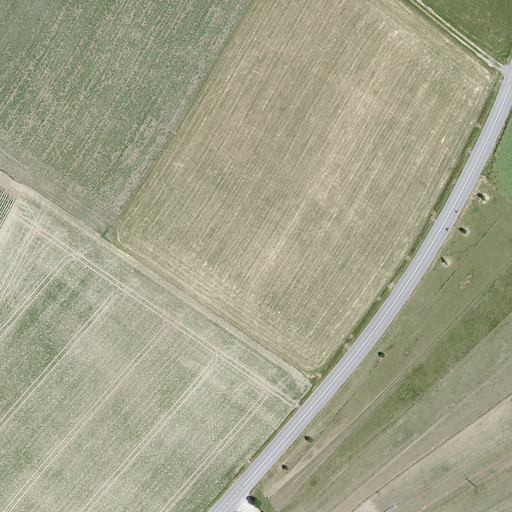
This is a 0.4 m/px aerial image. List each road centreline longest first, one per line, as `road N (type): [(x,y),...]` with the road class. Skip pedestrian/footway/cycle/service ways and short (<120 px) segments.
road 1 (tertiary): [(511,80),(473,174),(389,317),(220,511)]
road 2 (track): [(511,73),(412,0)]
